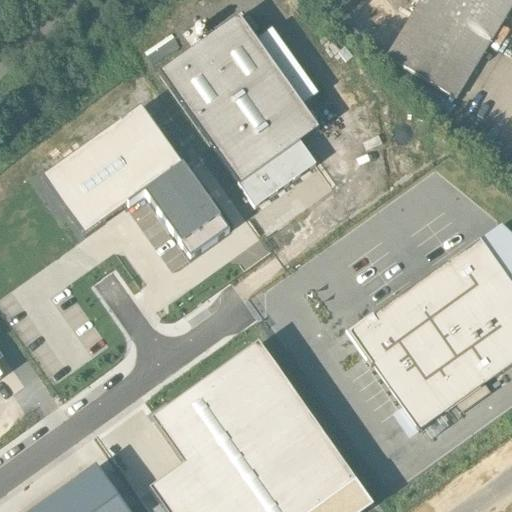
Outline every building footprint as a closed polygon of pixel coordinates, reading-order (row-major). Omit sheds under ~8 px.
[(511,0),(420,0),(381,63),(451,107),(511,8),(511,0)] [(238,20),(159,77),(238,188),(299,145),(318,132),(238,20)] [(229,235),(141,110),(42,181),(84,239),(127,208),(128,210),(144,198),(190,263),(229,235)] [(299,145),(238,188),(254,211),(315,168),(299,145)] [(372,317),(346,335),(371,369),(372,368),(402,410),(392,417),(409,441),(455,408),(461,416),(491,395),(485,387),(511,367),(511,237),(501,228),(373,319),(372,317)] [(151,423),(183,467),(149,492),(163,511),(368,511),(375,507),(258,347),(151,423)] [(35,511),(126,511),(96,469),(35,511)]
